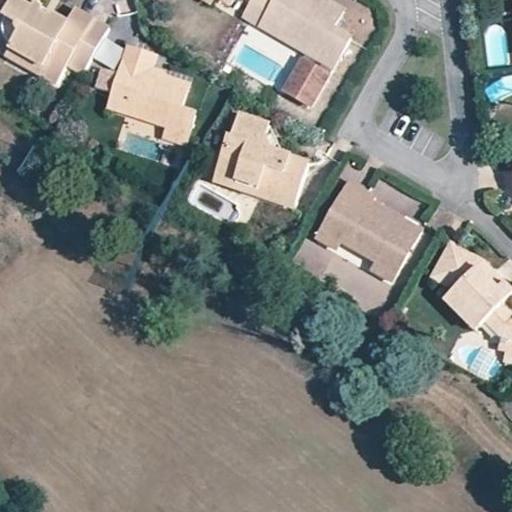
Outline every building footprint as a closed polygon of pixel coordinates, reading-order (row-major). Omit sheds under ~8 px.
[(43,13),(41,8),(37,6),(40,0),(0,0),(0,22),(2,24),(1,26),(1,29),(2,33),(3,35),(4,38),(6,40),(8,43),(11,44),(13,45),(10,50),(42,68),(38,75),(56,85),(67,66),(83,75),(109,30),(76,11),(68,25),(55,17),(50,17),(49,19),(42,15),(43,13)] [(264,29),(265,27),(273,13),(287,22),(280,35),(311,53),(305,63),(332,78),(338,68),(353,40),(336,29),(346,12),(325,0),(252,0),(243,16),(264,29)] [(55,17),(41,8),(43,13),(42,15),(49,19),(50,17),(55,17)] [(265,27),(280,35),(287,22),(273,13),(265,27)] [(7,56),(38,75),(42,68),(10,50),(7,56)] [(174,122),(172,129),(167,141),(189,147),(199,118),(184,113),(191,88),(154,76),(159,58),(132,50),(114,101),(134,108),(132,115),(157,123),(159,117),(174,122)] [(315,109),(332,78),(305,63),(287,93),(315,109)] [(101,67),(95,87),(108,91),(114,71),(101,67)] [(112,108),(132,115),(134,108),(114,101),(112,108)] [(157,123),(172,129),(174,122),(159,117),(157,123)] [(231,138),(224,160),(244,167),(240,178),(279,191),(277,198),(296,204),(297,202),(293,194),(299,178),(306,174),(309,164),(272,151),(266,139),(270,128),(242,118),(235,140),(231,138)] [(295,209),(296,204),(277,198),(279,191),(240,178),(244,167),(224,160),(216,183),(295,209)] [(297,202),(306,174),(299,178),(293,194),(297,202)] [(373,203),(376,198),(351,183),(319,239),(338,250),(345,237),(382,258),(375,272),(394,283),(415,247),(398,238),(407,222),(373,203)] [(507,351),(511,350),(511,312),(505,306),(511,298),(511,288),(507,284),(501,290),(492,281),(498,275),(486,262),(454,243),(434,278),(457,291),(468,306),(461,311),(476,332),(483,327),(496,346),(497,351),(507,351)] [(507,284),(498,275),(492,281),(501,290),(507,284)] [(472,334),(476,332),(461,311),(468,306),(457,291),(446,299),(472,334)]
